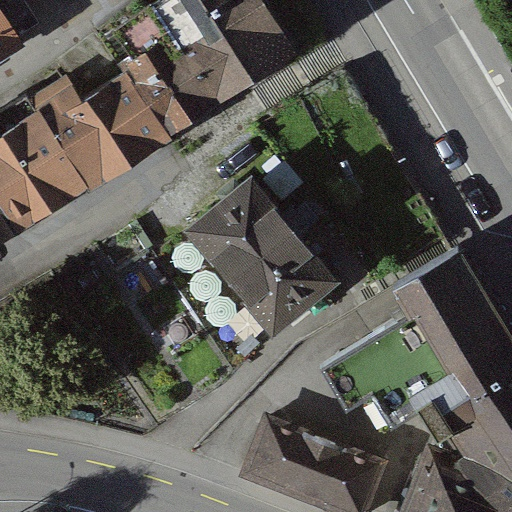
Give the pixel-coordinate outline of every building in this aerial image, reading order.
[(0,135),(0,210),(17,237),(294,57),(256,0),(173,0),(122,33),(145,67),(82,107),(71,89),(0,135)] [(0,19),(0,56),(17,46),(0,19)] [(250,186),(192,234),(272,331),(330,283),(250,186)] [(0,248),(17,237),(0,210),(0,248)] [(457,457),(432,448),(406,511),(511,511),(511,328),(459,246),(395,283),(410,310),(321,363),(347,405),(363,394),(383,426),(422,402),(431,416),(441,410),(466,451),(457,457)] [(363,511),(383,460),(267,417),(246,474),(346,511),(363,511)]
